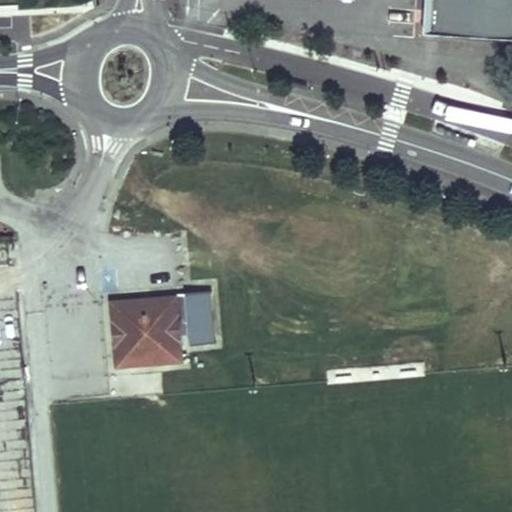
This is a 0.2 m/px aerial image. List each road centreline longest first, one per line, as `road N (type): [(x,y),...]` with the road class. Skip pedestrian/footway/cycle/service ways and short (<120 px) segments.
road 1 (residential): [(163,45),(280,62),(511,135)]
road 2 (tertiary): [(148,118),(255,115),(388,138)]
road 3 (tertiary): [(388,138),(238,88),(169,55)]
road 4 (tertiary): [(388,138),(511,182)]
